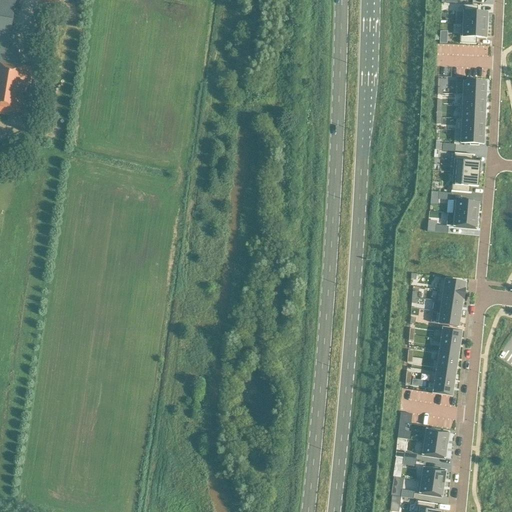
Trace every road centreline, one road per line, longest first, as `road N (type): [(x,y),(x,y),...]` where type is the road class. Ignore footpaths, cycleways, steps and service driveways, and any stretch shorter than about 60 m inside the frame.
road 1 (primary): [(332,511),(370,0)]
road 2 (primary): [(340,0),(330,271),(307,511)]
road 3 (residential): [(460,511),(480,297)]
road 4 (residential): [(490,164),(500,0)]
road 5 (residential): [(480,297),(490,164)]
